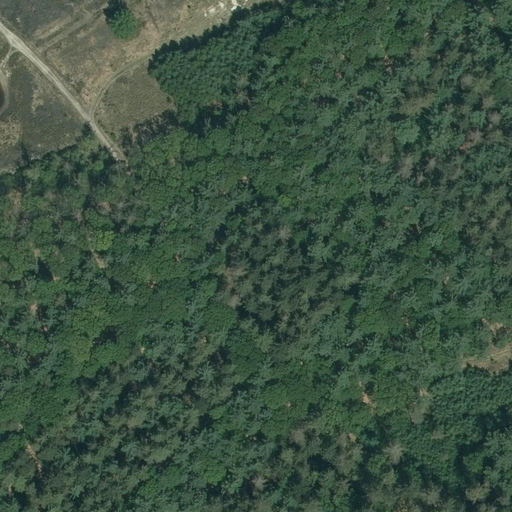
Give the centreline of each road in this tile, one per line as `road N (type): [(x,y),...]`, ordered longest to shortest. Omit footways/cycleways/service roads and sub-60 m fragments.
road 1 (track): [(467,511),(301,401),(189,269),(85,113),(0,26)]
road 2 (track): [(467,0),(0,444)]
